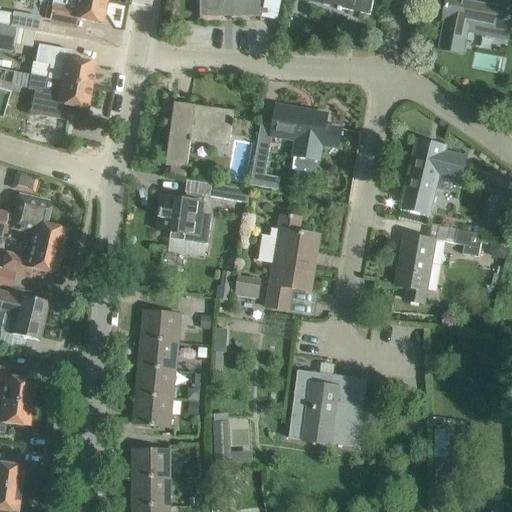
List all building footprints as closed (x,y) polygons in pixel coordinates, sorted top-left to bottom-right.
[(52,0),(49,23),(76,28),(77,19),(101,24),(105,1),(98,0),(52,0)] [(199,0),(200,17),(260,16),(259,0),(199,0)] [(370,14),(373,0),(324,0),(323,3),(370,14)] [(511,14),(511,6),(478,0),(446,0),(443,20),(445,21),(439,49),(462,54),(469,22),(479,25),(478,27),(507,33),(507,35),(508,35),(511,14)] [(13,29),(35,32),(37,18),(12,14),(9,28),(13,29)] [(9,28),(0,26),(0,48),(10,50),(13,29),(9,28)] [(30,76),(89,87),(94,64),(70,59),(71,51),(37,45),(34,63),(32,63),(30,76)] [(34,90),(29,115),(61,120),(64,106),(85,109),(89,87),(30,76),(27,89),(34,90)] [(233,110),(174,102),(166,165),(187,168),(190,142),(228,147),(233,110)] [(276,106),(271,136),(295,140),(292,156),(320,160),(322,145),(338,147),(341,129),(325,127),(327,114),(276,106)] [(415,145),(400,208),(401,208),(428,215),(435,185),(438,174),(458,179),(460,179),(465,157),(443,152),(445,145),(431,142),(417,139),(415,145)] [(269,148),(256,146),(252,172),(249,185),(277,190),(279,177),(264,175),(269,148)] [(16,174),(12,190),(34,195),(38,179),(16,174)] [(246,204),(249,190),(211,183),(209,198),(246,204)] [(0,212),(0,237),(3,238),(5,228),(11,229),(33,234),(30,246),(59,252),(64,230),(40,224),(45,202),(19,196),(14,216),(0,212)] [(161,197),(157,230),(171,232),(170,239),(184,241),(206,245),(207,245),(212,215),(203,213),(204,203),(187,200),(161,197)] [(283,231),(275,285),(270,284),(266,308),(289,312),(293,288),(309,291),(318,236),(298,232),(300,218),(281,214),(278,230),(283,231)] [(456,230),(454,244),(464,246),(463,255),(478,258),(482,235),(469,232),(457,230),(456,230)] [(405,300),(423,303),(434,240),(404,234),(395,286),(408,288),(405,300)] [(54,275),(59,252),(30,246),(27,258),(5,253),(1,271),(40,280),(42,272),(54,275)] [(232,274),(222,273),(218,297),(229,298),(232,274)] [(263,283),(238,278),(236,293),(261,297),(263,283)] [(47,302),(0,291),(0,313),(4,314),(0,331),(9,334),(9,335),(38,342),(47,302)] [(145,311),(142,339),(177,342),(180,314),(145,311)] [(177,342),(142,339),(139,367),(174,371),(177,342)] [(174,371),(139,367),(137,396),(171,399),(174,371)] [(0,386),(3,387),(1,400),(30,404),(33,381),(9,377),(10,369),(0,368),(0,386)] [(330,445),(330,444),(339,376),(297,370),(288,438),(302,440),(302,441),(330,445)] [(339,376),(330,444),(357,447),(366,380),(339,376)] [(171,399),(137,396),(134,424),(169,427),(171,399)] [(30,404),(1,400),(0,408),(0,431),(2,432),(3,423),(27,427),(30,404)] [(190,404),(189,414),(197,415),(198,405),(190,404)] [(230,462),(228,422),(212,422),(213,462),(230,462)] [(434,429),(434,456),(450,456),(450,429),(434,429)] [(133,478),(169,478),(169,450),(134,450),(133,478)] [(0,487),(19,490),(22,467),(0,464),(0,487)] [(169,478),(133,478),(133,507),(168,507),(169,478)] [(0,511),(7,511),(15,511),(19,490),(0,487),(0,511)]
